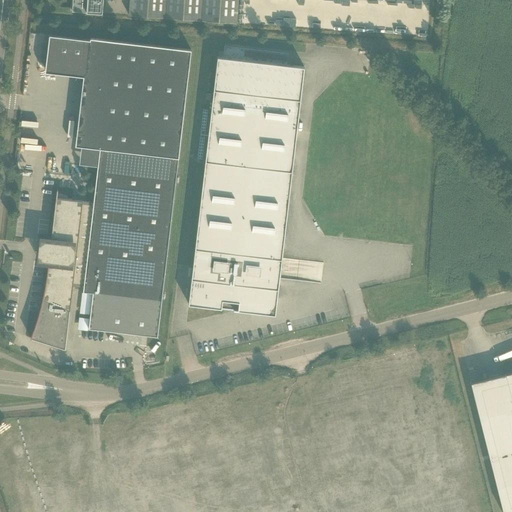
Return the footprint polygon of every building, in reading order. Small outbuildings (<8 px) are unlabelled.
[(72,0),(72,11),(102,14),(102,0),(72,0)] [(238,0),(129,0),(129,15),(236,23),(238,0)] [(42,299),(30,338),(31,338),(32,335),(62,345),(67,309),(70,310),(72,286),(83,287),(83,292),(92,293),(88,329),(157,337),(162,301),(191,50),(90,38),(90,40),(49,35),(45,70),(86,75),(77,146),(100,149),(93,201),(67,198),(68,195),(57,191),(58,189),(57,189),(51,240),(43,240),(41,261),(48,262),(48,266),(42,299)] [(217,57),(188,304),(239,310),(239,307),(251,304),(251,307),(258,306),(258,303),(273,299),(277,299),(304,67),(217,57)] [(309,275),(309,279),(322,279),(322,261),(296,260),(296,268),(299,268),(299,274),(309,275)] [(469,372),(471,382),(479,380),(477,370),(469,372)] [(511,511),(511,372),(471,383),(502,511),(511,511)] [(78,511),(60,441),(17,452),(33,511),(78,511)] [(27,511),(32,511),(17,459),(12,460),(27,511)] [(176,494),(137,507),(138,511),(160,511),(180,506),(176,494)]
